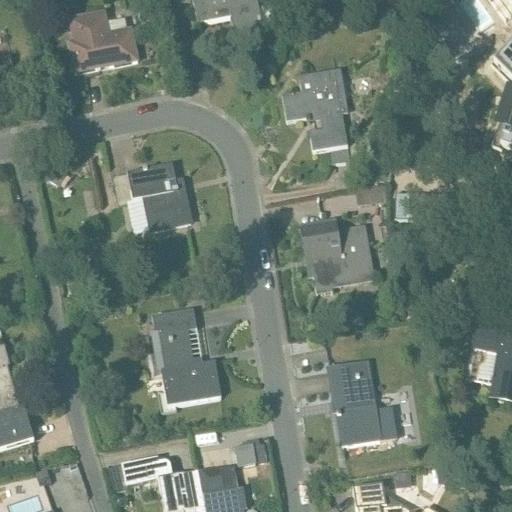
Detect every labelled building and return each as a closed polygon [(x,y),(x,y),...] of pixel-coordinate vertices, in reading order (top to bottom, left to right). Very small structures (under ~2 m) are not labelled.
[(191,0),(197,28),(238,20),(242,44),(265,39),(264,36),(277,34),(271,9),(259,12),(256,0),(191,0)] [(511,17),(511,6),(507,0),(480,0),(500,26),(511,17)] [(108,38),(103,17),(69,24),(73,46),(70,47),(76,76),(136,63),(130,33),(108,38)] [(511,52),(508,49),(490,66),(511,87),(511,113),(500,149),(511,153),(511,52)] [(0,63),(0,96),(16,93),(10,61),(0,63)] [(347,149),(338,97),(344,96),(340,73),(299,80),(302,96),(281,100),(286,125),(306,122),(307,127),(324,124),(326,132),(309,135),(312,156),(347,149)] [(178,194),(172,169),(113,182),(119,209),(143,204),(150,235),(190,226),(183,193),(178,194)] [(55,170),(48,181),(60,189),(68,178),(55,170)] [(337,235),(336,226),(304,232),(316,299),(332,296),(332,292),(374,284),(364,230),(337,235)] [(77,268),(68,276),(81,291),(90,282),(77,268)] [(193,370),(188,335),(197,333),(193,312),(151,319),(154,335),(152,336),(158,376),(162,375),(168,410),(221,402),(215,367),(193,370)] [(511,407),(511,342),(475,337),(472,357),(486,360),(484,368),(479,372),(477,384),(492,386),(489,404),(511,407)] [(0,454),(29,447),(7,369),(10,368),(4,349),(0,350),(0,454)] [(382,445),(368,367),(329,373),(337,419),(342,452),(382,445)] [(242,444),(243,449),(238,450),(241,470),(257,468),(257,467),(269,465),(264,441),(242,444)] [(203,511),(201,499),(197,476),(172,480),(171,470),(169,468),(167,466),(164,466),(158,467),(158,462),(122,469),(126,490),(158,484),(162,506),(162,511),(203,511)] [(382,488),(352,493),(355,511),(429,511),(425,510),(424,511),(407,511),(384,500),(382,488)] [(201,499),(203,511),(245,511),(246,511),(243,491),(201,499)]
